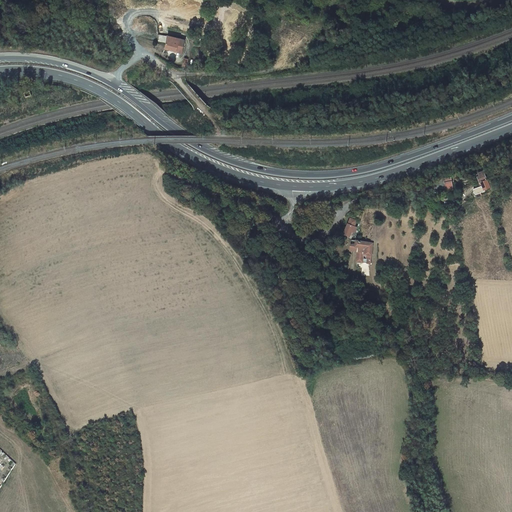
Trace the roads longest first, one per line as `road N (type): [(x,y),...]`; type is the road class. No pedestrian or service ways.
road 1 (primary): [(511,116),(360,170),(275,171),(185,139),(111,80),(78,66),(0,58)]
road 2 (primary): [(0,70),(78,79),(176,147),(275,184),(367,180),(511,126)]
road 3 (track): [(111,80),(142,50),(206,110),(228,117)]
road 4 (unknown): [(296,186),(290,221),(301,242),(322,237),(351,210)]
